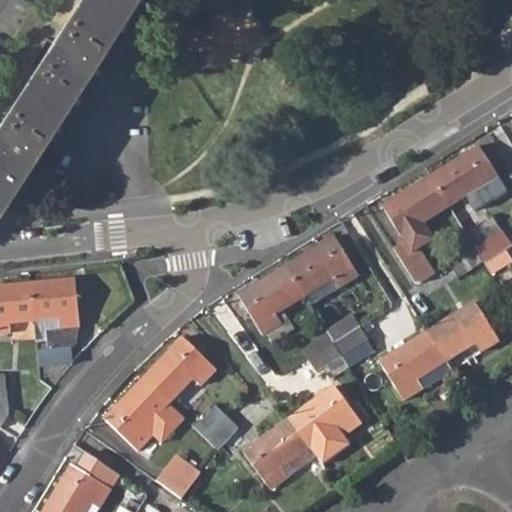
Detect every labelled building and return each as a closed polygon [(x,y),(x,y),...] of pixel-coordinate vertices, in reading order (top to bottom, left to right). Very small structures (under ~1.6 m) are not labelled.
[(81,0),(0,125),(0,203),(2,205),(135,0),(81,0)] [(431,176),(449,205),(478,186),(484,195),(503,184),(480,146),(431,176)] [(386,204),(408,239),(410,242),(413,240),(428,231),(422,221),(449,205),(431,176),(386,204)] [(467,233),(476,248),(502,231),(494,217),(467,233)] [(476,248),(484,260),(510,243),(502,231),(476,248)] [(287,267),(305,296),(334,277),(339,287),(359,274),(335,236),(287,267)] [(393,249),(400,260),(418,249),(413,240),(410,242),(408,239),(393,249)] [(450,263),(458,276),(484,260),(476,248),(450,263)] [(434,274),(418,249),(400,260),(413,281),(420,282),(434,274)] [(239,296),(264,335),(283,323),(277,313),(305,296),(287,267),(239,296)] [(46,333),(47,349),(71,347),(78,340),(80,324),(75,279),(32,283),(35,319),(36,333),(46,333)] [(12,321),(35,319),(32,283),(0,286),(0,332),(13,331),(12,321)] [(427,331),(445,361),(473,343),(480,352),(498,340),(473,301),(427,331)] [(326,330),(334,342),(360,327),(351,313),(326,330)] [(334,342),(342,355),(368,338),(360,327),(334,342)] [(301,345),(309,358),(334,342),(326,330),(301,345)] [(380,361),(404,400),(451,371),(445,361),(427,331),(380,361)] [(145,379),(170,402),(193,378),(201,385),(216,369),(184,338),(145,379)] [(309,358),(317,371),(342,355),(334,342),(309,358)] [(0,427),(1,427),(9,414),(5,374),(0,373),(0,427)] [(106,419),(138,450),(154,434),(146,427),(170,402),(145,379),(106,419)] [(462,388),(470,400),(480,393),(473,380),(462,388)] [(288,420),(309,448),(337,426),(344,435),(362,422),(335,386),(288,420)] [(196,426),(207,438),(228,416),(216,404),(196,426)] [(207,438),(219,448),(239,427),(228,416),(207,438)] [(245,452),(272,489),(290,475),(283,466),(309,448),(288,420),(245,452)] [(44,511),(85,511),(91,502),(100,508),(112,489),(73,466),(44,511)] [(156,481),(181,499),(191,486),(166,467),(156,481)]
